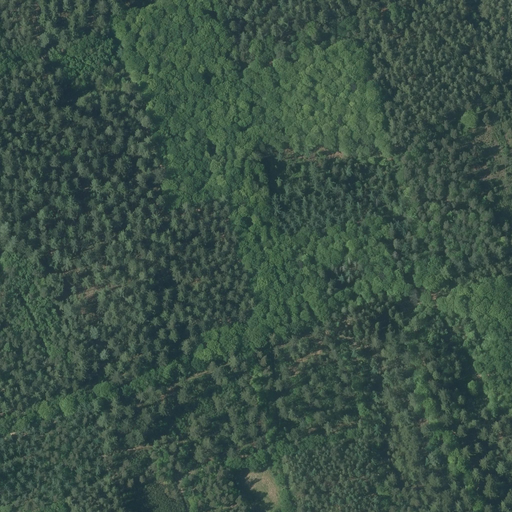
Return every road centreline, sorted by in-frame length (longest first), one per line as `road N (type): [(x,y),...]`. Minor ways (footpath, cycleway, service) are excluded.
road 1 (track): [(216,0),(295,328)]
road 2 (track): [(0,437),(295,328)]
road 3 (track): [(430,279),(391,160),(312,148),(258,160)]
road 4 (track): [(487,511),(479,477),(440,419),(398,291)]
road 5 (track): [(203,0),(128,19),(0,72)]
road 6 (track): [(398,291),(511,249)]
